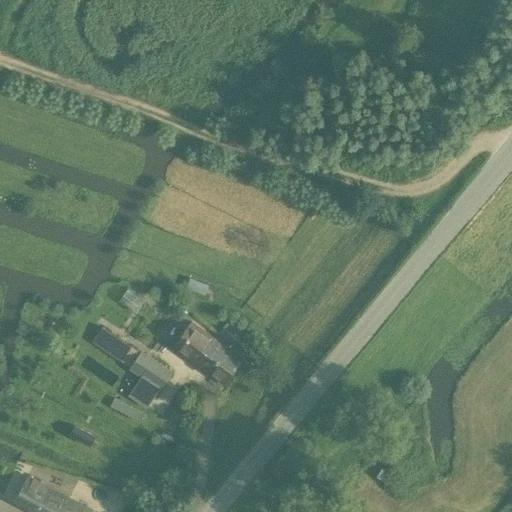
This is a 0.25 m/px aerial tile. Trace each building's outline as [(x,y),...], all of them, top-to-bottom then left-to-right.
[(190,279),(187,288),(205,294),(208,285),(190,279)] [(224,384),(243,359),(192,322),(174,347),(224,384)] [(161,387),(171,372),(104,325),(94,340),(161,387)] [(115,398),(111,406),(140,422),(144,414),(115,398)] [(190,413),(194,408),(181,398),(177,403),(190,413)] [(414,475),(391,460),(377,482),(400,497),(414,475)] [(32,468),(28,477),(15,501),(34,511),(94,511),(39,482),(43,474),(32,468)]
